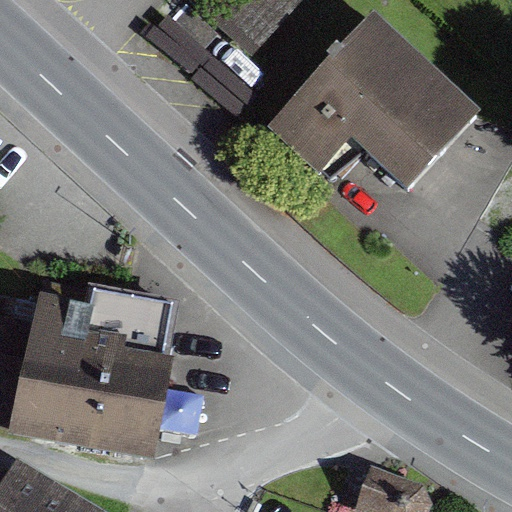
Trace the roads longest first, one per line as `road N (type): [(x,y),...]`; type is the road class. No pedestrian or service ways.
road 1 (tertiary): [(0,38),(376,379)]
road 2 (residential): [(0,459),(106,484),(212,478)]
road 3 (residential): [(212,478),(300,442),(376,379)]
road 4 (tertiary): [(376,379),(511,463)]
